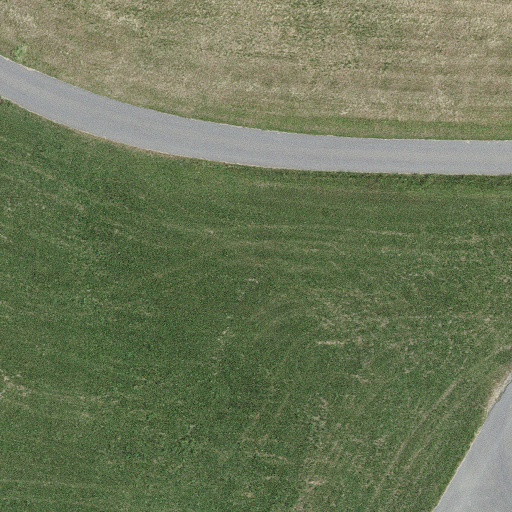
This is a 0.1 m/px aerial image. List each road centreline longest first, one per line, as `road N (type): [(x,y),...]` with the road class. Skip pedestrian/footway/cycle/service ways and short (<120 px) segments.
road 1 (unclassified): [(511,156),(327,153),(204,139),(78,109),(0,77)]
road 2 (unclassified): [(511,404),(450,511)]
